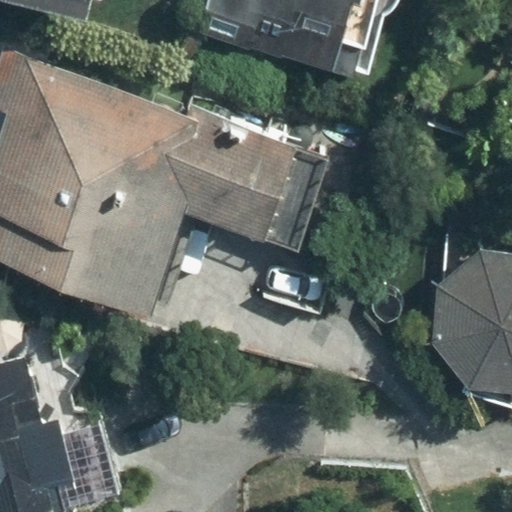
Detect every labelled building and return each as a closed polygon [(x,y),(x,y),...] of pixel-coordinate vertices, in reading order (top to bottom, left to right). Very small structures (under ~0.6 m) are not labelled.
[(44,0),(90,11),(93,0),(44,0)] [(207,0),(200,31),(357,75),(358,70),(372,73),(385,16),(390,14),(397,8),(401,0),(207,0)] [(267,237),(299,140),(191,102),(188,112),(55,64),(6,47),(0,64),(0,107),(10,112),(0,141),(0,210),(1,211),(0,214),(0,256),(64,284),(154,312),(190,213),(267,237)] [(488,387),(500,389),(506,389),(511,389),(511,249),(511,250),(499,250),(487,252),(476,256),(465,262),(456,270),(448,280),(442,290),(438,302),(436,314),(436,326),(438,338),(443,350),(449,360),(457,369),(466,377),(477,383),(488,387)] [(0,511),(60,511),(54,482),(75,477),(61,414),(19,423),(15,404),(37,399),(28,357),(0,363),(0,511)]
